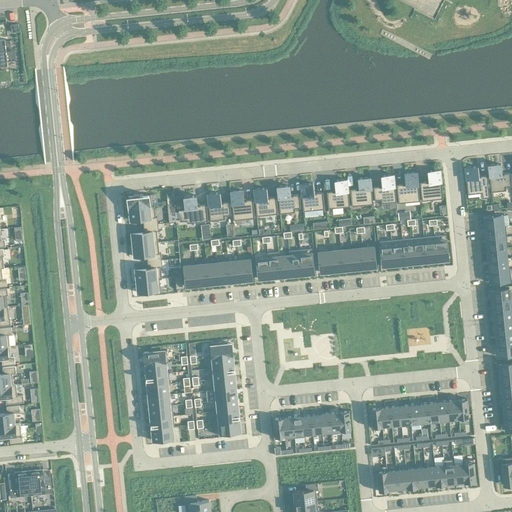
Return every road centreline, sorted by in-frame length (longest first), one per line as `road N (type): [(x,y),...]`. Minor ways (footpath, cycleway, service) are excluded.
road 1 (residential): [(122,319),(112,204),(123,185),(449,155)]
road 2 (residential): [(269,451),(138,465),(122,319)]
road 3 (tertiary): [(64,37),(248,16),(275,0)]
road 4 (residential): [(253,307),(463,284)]
road 5 (tertiary): [(252,0),(59,26)]
road 6 (residential): [(487,505),(472,371)]
road 7 (tertiary): [(47,62),(60,195)]
road 8 (residential): [(122,319),(253,307)]
road 9 (tertiary): [(60,195),(67,325)]
road 10 (residential): [(463,284),(449,155)]
road 11 (tertiary): [(79,323),(60,195)]
road 12 (residential): [(367,511),(354,384)]
road 13 (tertiary): [(91,443),(79,323)]
